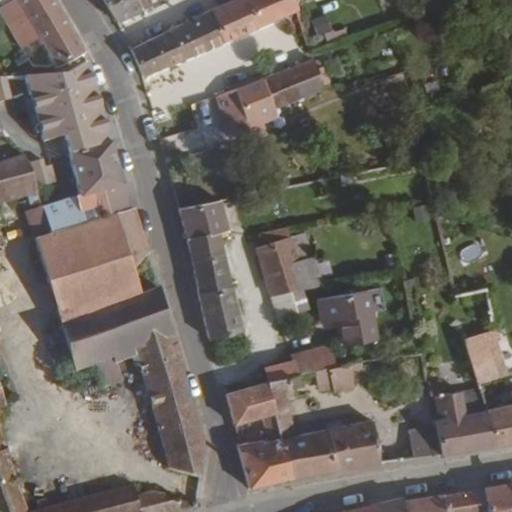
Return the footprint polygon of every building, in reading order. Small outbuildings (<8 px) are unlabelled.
[(17,0),(58,68),(86,53),(55,0),(17,0)] [(142,8),(138,0),(106,0),(118,20),(142,8)] [(298,0),(233,0),(215,9),(227,41),(301,9),(298,0)] [(215,9),(132,48),(144,76),(227,41),(215,9)] [(315,70),(312,60),(265,78),(277,115),(288,112),(286,105),(331,86),(324,68),(315,70)] [(277,115),(265,78),(218,95),(228,125),(246,119),(249,127),(277,115)] [(39,199),(41,207),(50,236),(135,209),(132,198),(127,200),(111,144),(70,156),(74,172),(69,174),(75,195),(61,200),(63,203),(56,205),(53,195),(39,199)] [(0,204),(37,193),(26,155),(0,163),(0,248),(1,248),(0,245),(0,204)] [(259,192),(236,196),(238,203),(260,199),(259,192)] [(220,200),(179,208),(199,293),(232,285),(221,241),(220,237),(226,236),(225,229),(227,229),(220,200)] [(34,241),(50,236),(41,207),(25,213),(34,241)] [(148,254),(135,209),(50,236),(34,241),(60,325),(139,294),(131,270),(148,254)] [(309,291),(292,239),(259,249),(273,297),(293,293),(309,291)] [(242,327),(232,285),(199,293),(209,335),(242,327)] [(485,285),(466,290),(454,292),(460,326),(493,318),(492,315),(487,292),(485,285)] [(138,369),(170,469),(201,476),(205,444),(158,287),(139,294),(60,325),(75,372),(95,366),(103,389),(124,382),(122,374),(138,369)] [(319,302),(323,323),(338,320),(343,346),(375,340),(370,314),(367,292),(319,302)] [(301,320),(293,293),(273,297),(282,326),(301,320)] [(493,318),(460,326),(465,351),(468,364),(474,384),(492,378),(505,374),(491,323),(493,321),(493,318)] [(445,392),(436,352),(420,356),(439,454),(492,446),(483,412),(464,414),(462,389),(445,392)] [(397,370),(395,360),(387,362),(389,372),(397,370)] [(265,369),(269,382),(288,377),(284,363),(265,369)] [(362,378),(360,365),(349,367),(351,380),(362,378)] [(336,370),(328,371),(332,390),(332,392),(353,388),(351,380),(349,367),(336,370)] [(281,436),(291,478),(380,463),(372,421),(295,434),(287,401),(332,390),(328,371),(297,377),(268,383),(275,412),(281,436)] [(483,412),(492,446),(511,443),(511,395),(511,393),(497,396),(492,378),(474,384),(483,412)] [(268,383),(267,384),(223,395),(224,395),(232,423),(269,413),(275,412),(268,383)] [(26,511),(0,434),(0,409),(2,408),(0,400),(0,511),(26,511)] [(281,436),(275,412),(269,413),(270,418),(265,419),(269,434),(274,433),(275,437),(281,436)] [(250,486),(291,478),(281,436),(275,437),(263,440),(262,438),(238,444),(250,486)] [(511,511),(511,487),(441,498),(443,511),(511,511)] [(131,488),(33,511),(137,511),(133,496),(131,488)] [(150,492),(133,496),(137,511),(174,511),(178,511),(178,497),(150,492)] [(443,511),(441,498),(398,504),(400,511),(443,511)] [(347,511),(400,511),(398,504),(398,501),(347,511)]
